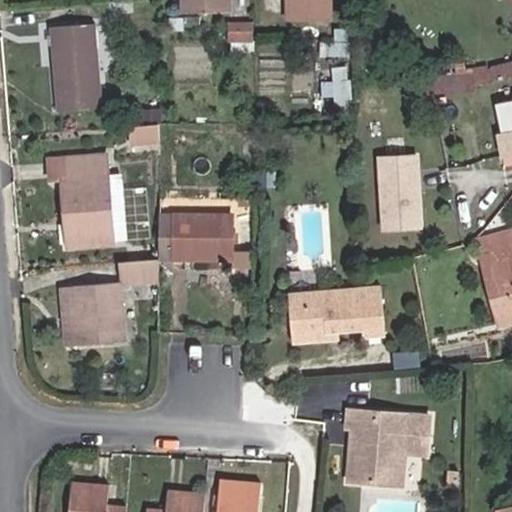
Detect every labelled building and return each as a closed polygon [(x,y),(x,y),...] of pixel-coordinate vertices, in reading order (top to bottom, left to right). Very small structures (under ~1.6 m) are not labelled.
[(228,11),(227,0),(181,0),(181,11),(228,11)] [(328,0),(288,0),(288,19),(328,19),(328,0)] [(200,31),(200,19),(176,18),(175,31),(200,31)] [(99,107),(92,23),(51,27),(57,111),(99,107)] [(350,63),(325,66),(328,96),(353,94),(350,63)] [(492,84),(490,70),(486,70),(485,67),(471,68),(472,74),(474,88),(492,84)] [(511,78),(511,67),(490,70),(492,84),(511,78)] [(472,74),(407,80),(409,94),(474,88),(472,74)] [(511,100),(492,105),(491,101),(447,110),(452,136),(482,131),(488,163),(511,158),(511,100)] [(159,136),(159,121),(129,124),(130,137),(159,136)] [(443,169),(440,149),(429,150),(433,170),(443,169)] [(424,151),(380,151),(380,228),(424,228),(424,151)] [(73,223),(74,243),(111,240),(105,174),(109,174),(107,153),(48,158),(49,179),(62,178),(65,223),(73,223)] [(125,171),(113,171),(114,239),(125,239),(125,171)] [(230,257),(230,249),(231,213),(161,212),(160,255),(230,257)] [(67,243),(74,243),(73,223),(65,224),(67,243)] [(511,247),(492,253),(501,286),(506,285),(511,308),(511,247)] [(252,266),(252,249),(230,249),(230,257),(230,266),(252,266)] [(120,282),(156,282),(156,258),(120,260),(120,282)] [(122,340),(117,281),(71,286),(76,343),(122,340)] [(380,285),(321,291),(322,302),(287,305),(291,342),(326,339),(325,331),(337,330),(361,328),(362,336),(385,333),(380,285)] [(509,319),(511,318),(511,308),(506,285),(501,286),(509,319)] [(287,305),(322,302),(321,291),(286,294),(287,305)] [(325,331),(326,339),(338,338),(337,330),(325,331)] [(433,453),(435,413),(347,407),(346,425),(351,425),(351,432),(356,432),(355,442),(350,445),(348,479),(385,481),(387,461),(404,450),(410,451),(433,453)] [(408,484),(410,451),(404,450),(387,461),(385,481),(408,484)] [(256,511),(258,484),(218,481),(215,511),(256,511)] [(124,511),(125,508),(105,506),(106,486),(71,484),(69,511),(124,511)] [(201,511),(202,493),(165,491),(164,510),(144,509),(144,511),(201,511)] [(511,511),(511,491),(503,494),(506,511),(511,511)]
